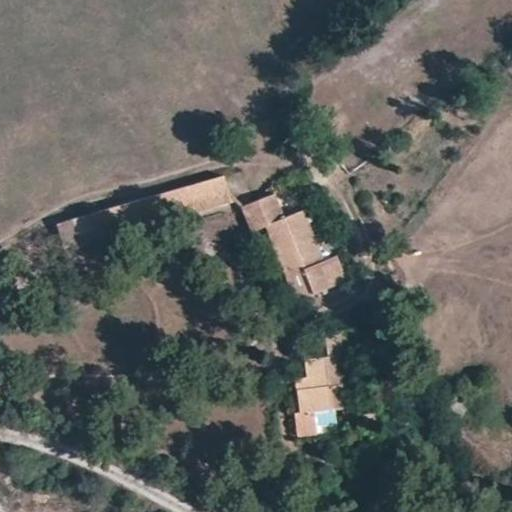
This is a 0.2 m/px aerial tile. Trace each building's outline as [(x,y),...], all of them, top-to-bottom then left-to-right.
[(222,174),(106,209),(112,231),(230,198),(222,174)] [(285,217),(273,191),(242,204),(251,228),(262,224),(293,297),(345,277),(335,252),(325,256),(305,209),(285,217)] [(112,231),(106,209),(90,213),(98,242),(114,237),(112,231)] [(298,414),(312,413),(347,409),(344,385),(349,385),(346,357),(351,357),(348,332),(325,335),(327,356),(304,359),(306,376),(294,378),(298,414)] [(315,434),(312,413),(298,414),(294,415),(296,436),(315,434)] [(397,454),(413,462),(420,445),(404,440),(398,450),(397,454)]
